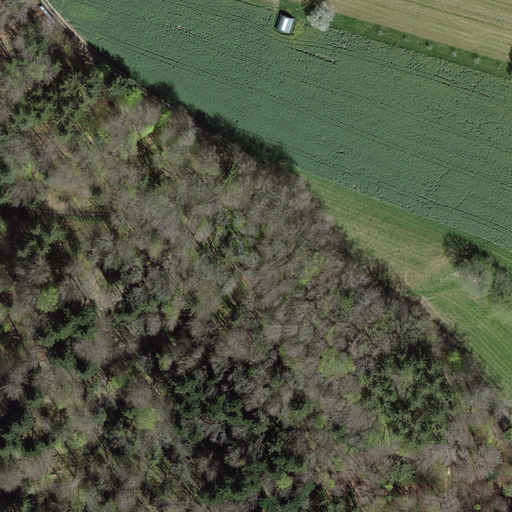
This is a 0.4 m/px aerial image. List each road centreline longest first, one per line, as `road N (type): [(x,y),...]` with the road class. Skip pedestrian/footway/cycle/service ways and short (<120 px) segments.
road 1 (track): [(450,439),(423,456),(394,460),(343,432),(262,287),(205,235),(128,216),(29,209),(0,197)]
road 2 (track): [(44,0),(92,51),(283,194),(334,262),(411,302)]
road 3 (track): [(411,302),(441,382),(452,511)]
road 4 (track): [(411,302),(511,418)]
